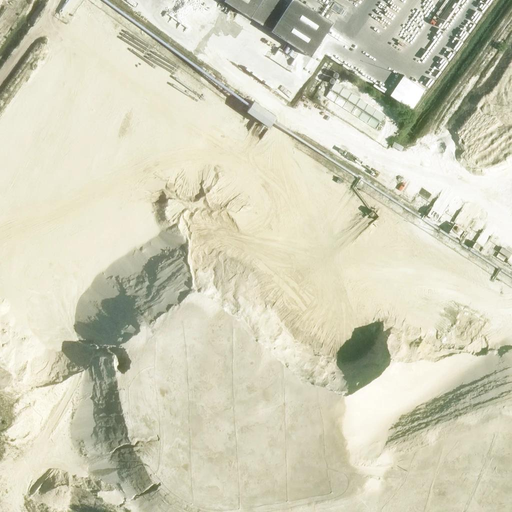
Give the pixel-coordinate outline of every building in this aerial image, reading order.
[(222,0),(248,16),(249,17),(259,0),(222,0)] [(298,0),(290,0),(271,31),(277,35),(303,52),(308,55),(309,55),(309,54),(330,21),(298,0)] [(400,22),(407,17),(403,13),(397,18),(400,22)] [(417,50),(428,34),(420,29),(409,45),(417,50)] [(426,89),(404,75),(391,95),(412,109),(426,89)] [(269,127),(276,117),(253,101),(246,112),(269,127)] [(234,127),(259,139),(262,133),(237,121),(234,127)]
